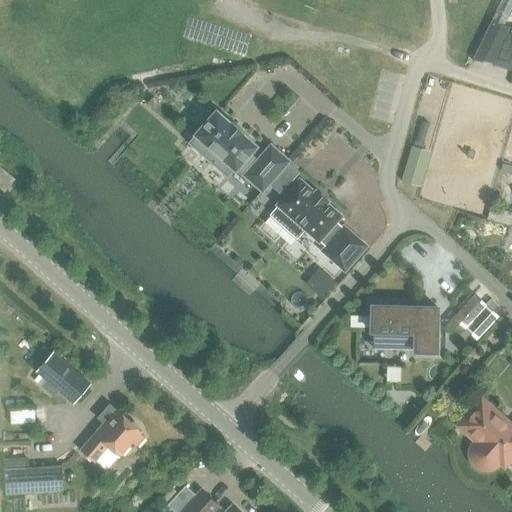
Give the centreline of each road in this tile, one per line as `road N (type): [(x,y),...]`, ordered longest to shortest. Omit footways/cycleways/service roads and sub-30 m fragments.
road 1 (unclassified): [(220,427),(0,228)]
road 2 (unclassified): [(220,427),(406,218)]
road 3 (unclassified): [(418,61),(276,28),(223,0)]
road 4 (residential): [(406,218),(434,232),(508,311)]
road 5 (residential): [(285,71),(392,157)]
road 6 (unclassified): [(315,511),(220,427)]
